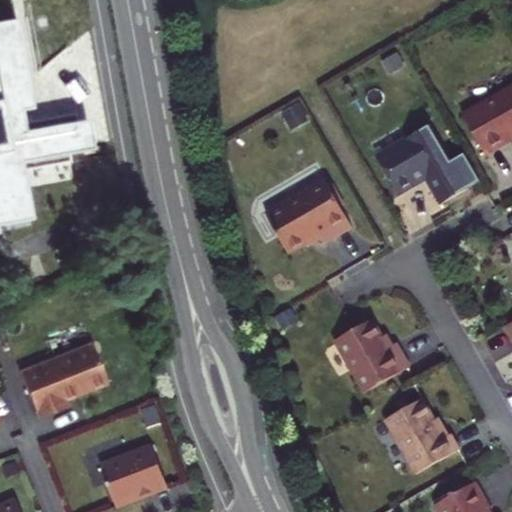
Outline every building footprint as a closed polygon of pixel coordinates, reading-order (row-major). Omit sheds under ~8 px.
[(22,18),(0,21),(0,230),(36,222),(26,167),(75,159),(73,152),(96,148),(91,119),(81,118),(81,112),(28,120),(27,115),(27,110),(37,107),(22,18)] [(394,54),(382,61),(389,73),(401,66),(394,54)] [(511,86),(462,115),(485,156),(511,140),(510,137),(511,136),(511,86)] [(298,104),(282,113),(289,125),(304,116),(298,104)] [(466,189),(429,125),(375,156),(397,193),(425,177),(441,204),(466,189)] [(353,227),(325,180),(266,214),(289,253),(320,235),(324,243),(353,227)] [(389,349),(373,321),(337,342),(367,394),(411,368),(397,344),(389,349)] [(65,400),(107,383),(91,342),(19,371),(38,418),(67,406),(65,400)] [(446,439),(424,400),(387,421),(417,475),(461,451),(452,435),(446,439)] [(169,490),(152,446),(101,466),(116,507),(151,493),(152,496),(169,490)] [(492,511),(493,511),(479,487),(438,511),(439,511),(492,511)] [(0,505),(0,511),(21,511),(16,499),(0,505)]
